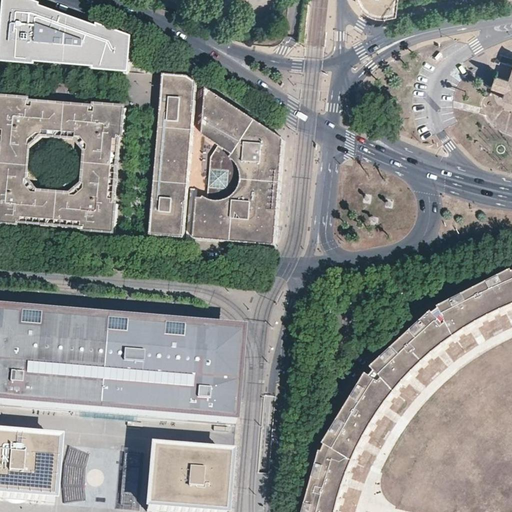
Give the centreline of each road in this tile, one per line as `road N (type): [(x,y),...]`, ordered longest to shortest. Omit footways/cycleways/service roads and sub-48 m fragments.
road 1 (secondary): [(0,242),(308,268)]
road 2 (secondary): [(332,133),(170,30)]
road 3 (secondary): [(339,63),(273,61),(170,30)]
road 4 (secondary): [(274,511),(290,378)]
road 5 (residential): [(398,298),(338,311),(329,372)]
